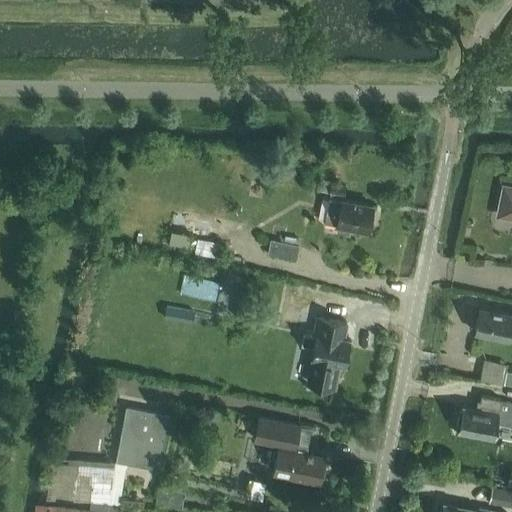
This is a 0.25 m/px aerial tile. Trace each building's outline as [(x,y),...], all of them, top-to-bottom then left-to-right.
[(343,199),(346,185),(332,183),(330,192),(331,193),(325,222),(338,224),(337,231),(349,233),(350,227),(369,230),(369,228),(374,223),(372,216),(373,206),(343,199)] [(511,188),(505,187),(499,215),(511,217),(511,188)] [(299,245),(271,240),(268,254),(296,260),(299,245)] [(167,306),(165,318),(192,323),(195,311),(167,306)] [(511,314),(480,308),(475,332),(510,339),(511,326),(511,314)] [(314,347),(312,359),(319,360),(314,386),(333,389),(338,364),(346,365),(351,340),(344,338),(347,322),(320,317),(317,335),(304,333),(301,344),(314,347)] [(459,429),(494,436),(497,422),(511,425),(511,402),(501,400),(501,399),(482,395),(479,410),(463,407),(461,416),(458,417),(457,425),(459,427),(459,429)] [(161,468),(171,415),(127,407),(117,459),(116,461),(68,457),(68,462),(51,460),(47,487),(52,488),(51,497),(73,500),(74,501),(89,502),(112,504),(114,488),(123,490),(126,469),(128,461),(161,468)] [(308,445),(295,443),(299,425),(260,417),(255,439),(280,444),(274,471),(320,481),(320,479),(324,477),(325,470),(322,467),(324,456),(307,452),(308,445)] [(159,485),(155,502),(181,508),(185,491),(159,485)] [(511,491),(493,487),(490,502),(511,506),(511,491)] [(120,511),(120,507),(91,503),(90,509),(51,504),(37,503),(36,511),(120,511)]
